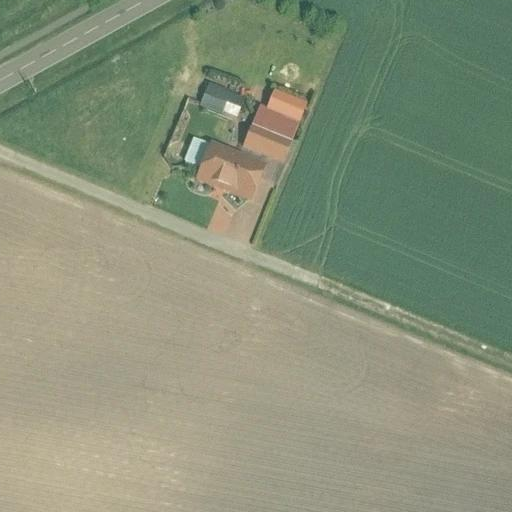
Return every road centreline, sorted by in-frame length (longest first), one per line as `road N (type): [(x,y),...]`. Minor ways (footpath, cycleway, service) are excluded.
road 1 (residential): [(0,153),(511,363)]
road 2 (tertiary): [(0,83),(151,0)]
